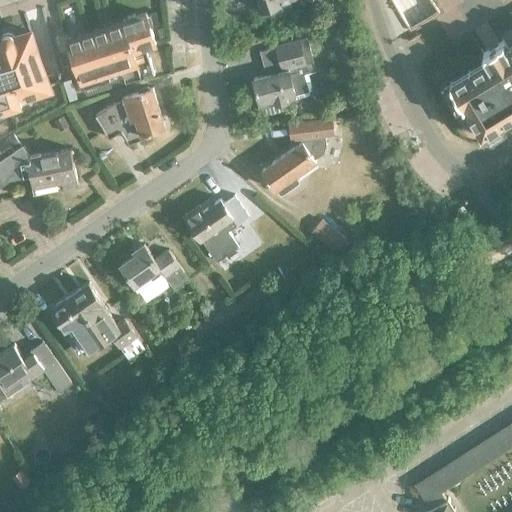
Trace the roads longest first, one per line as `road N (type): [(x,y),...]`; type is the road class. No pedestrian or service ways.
road 1 (residential): [(198,0),(211,150),(0,296)]
road 2 (track): [(212,511),(223,485),(511,307)]
road 3 (unclassified): [(362,0),(383,65),(436,146),(468,166),(511,237)]
